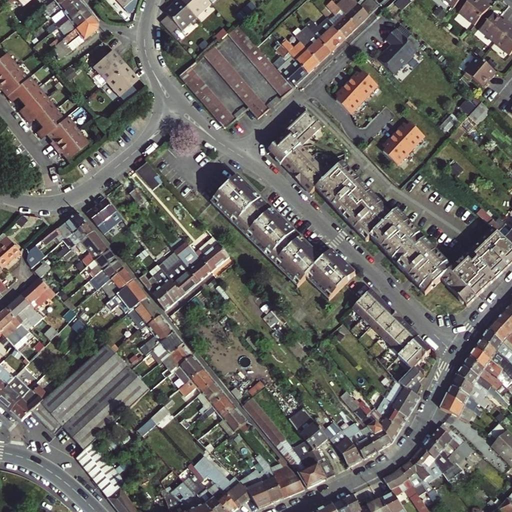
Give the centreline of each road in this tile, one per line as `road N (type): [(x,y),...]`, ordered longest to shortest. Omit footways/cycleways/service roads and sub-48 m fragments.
road 1 (residential): [(234,152),(271,174),(454,354)]
road 2 (residential): [(454,354),(401,454),(290,511)]
road 3 (residential): [(180,110),(73,199)]
road 4 (residential): [(73,199),(66,216),(25,252),(21,284),(0,305)]
road 5 (residential): [(153,0),(146,54),(180,110)]
